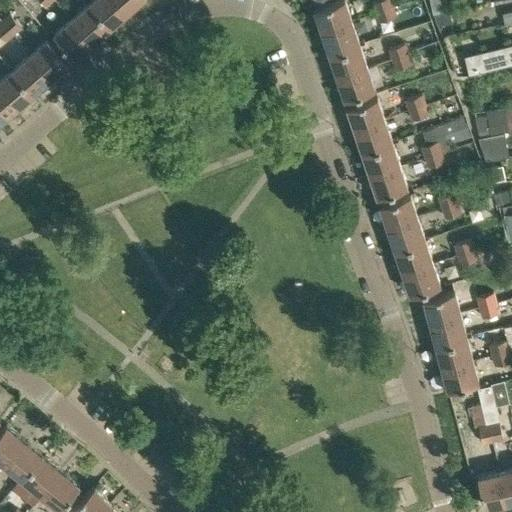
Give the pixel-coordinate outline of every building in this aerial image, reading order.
[(91,0),(111,23),(129,7),(122,0),(91,0)] [(332,0),(314,6),(322,29),(352,18),(346,0),(332,0)] [(376,11),(393,5),(391,0),(372,0),(376,11)] [(70,16),(91,40),(108,26),(88,2),(70,16)] [(393,5),(376,11),(379,21),(396,15),(393,5)] [(504,23),(511,22),(511,9),(502,11),(504,23)] [(2,20),(14,34),(22,27),(10,13),(2,20)] [(74,55),(91,40),(70,16),(54,31),(74,55)] [(360,40),(352,18),(322,29),(329,50),(360,40)] [(0,34),(6,41),(14,34),(2,20),(0,21),(0,34)] [(30,51),(51,75),(69,60),(48,36),(30,51)] [(388,47),(391,57),(409,51),(406,41),(388,47)] [(330,54),(337,76),(368,66),(361,44),(330,54)] [(34,90),(51,75),(30,51),(13,66),(34,90)] [(412,62),(409,51),(391,57),(394,68),(412,62)] [(375,87),(368,66),(337,76),(344,97),(375,87)] [(0,77),(0,91),(14,107),(31,93),(10,68),(0,77)] [(0,119),(14,107),(0,91),(0,119)] [(405,98),(409,108),(426,102),(422,92),(405,98)] [(347,104),(354,126),(385,116),(377,94),(347,104)] [(430,112),(426,102),(409,108),(412,118),(430,112)] [(511,129),(511,109),(475,118),(478,136),(484,135),(511,129)] [(385,116),(354,126),(361,148),(392,138),(385,116)] [(420,145),(424,155),(442,149),(439,139),(420,145)] [(363,152),(370,174),(400,163),(393,142),(363,152)] [(442,149),(424,155),(427,166),(453,157),(450,148),(443,151),(442,149)] [(400,163),(370,174),(376,194),(407,184),(400,163)] [(492,167),(496,181),(505,178),(501,165),(492,167)] [(437,196),(441,206),(459,200),(455,190),(437,196)] [(379,202),(387,224),(418,214),(410,192),(379,202)] [(459,200),(441,206),(444,217),(462,211),(459,200)] [(511,240),(511,203),(502,205),(504,213),(503,213),(509,241),(511,240)] [(387,224),(394,246),(425,236),(418,214),(387,224)] [(453,244),(457,254),(475,247),(471,238),(453,244)] [(395,250),(403,271),(433,261),(426,240),(395,250)] [(478,257),(475,247),(457,254),(460,263),(478,257)] [(433,261),(403,271),(410,292),(440,282),(433,261)] [(430,319),(460,311),(479,306),(497,300),(494,290),(457,300),(454,287),(424,295),(430,319)] [(497,300),(479,306),(482,316),(500,312),(499,310),(509,307),(506,297),(497,300)] [(436,340),(466,332),(460,311),(430,319),(436,340)] [(437,345),(443,367),(473,359),(467,337),(437,345)] [(489,343),(492,354),(510,349),(507,338),(489,343)] [(511,359),(511,357),(510,349),(492,354),(494,364),(511,359)] [(478,380),(473,359),(443,367),(448,388),(478,380)] [(502,439),(498,421),(492,393),(502,390),(500,380),(477,386),(486,424),(488,423),(492,441),(502,439)] [(0,467),(5,461),(25,436),(6,421),(0,428),(0,467)] [(488,423),(486,424),(478,426),(482,443),(492,441),(488,423)] [(42,451),(25,436),(5,461),(22,475),(42,451)] [(63,468),(46,454),(26,478),(43,492),(63,468)] [(511,498),(511,465),(498,468),(505,500),(511,498)] [(80,482),(63,468),(43,492),(60,506),(80,482)] [(485,504),(505,500),(498,468),(478,473),(485,504)] [(71,505),(77,511),(98,511),(111,500),(95,483),(71,505)] [(122,511),(111,500),(98,511),(122,511)]
